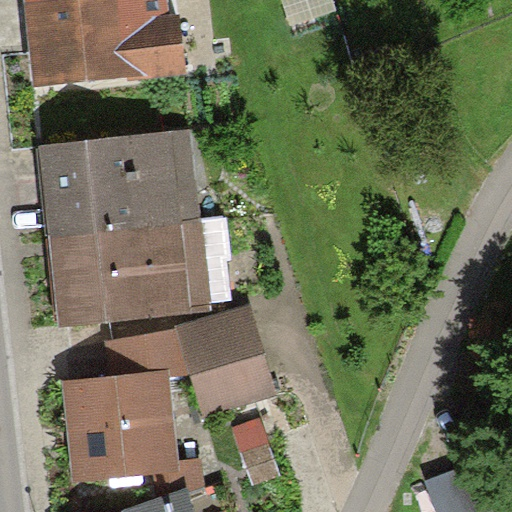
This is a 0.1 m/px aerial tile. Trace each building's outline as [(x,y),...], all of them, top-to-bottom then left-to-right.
[(162,0),(82,0),(39,3),(44,78),(185,69),(182,24),(164,25),(162,0)] [(168,133),(50,146),(60,234),(202,219),(200,201),(175,204),(168,133)] [(227,216),(202,219),(60,234),(70,324),(212,308),(210,297),(231,295),(226,254),(231,254),(227,216)] [(251,315),(185,331),(195,372),(205,410),(271,393),(251,315)] [(181,325),(116,342),(118,378),(163,374),(195,372),(185,331),(181,325)] [(118,378),(74,382),(82,473),(112,471),(121,480),(138,478),(144,468),(171,465),(163,374),(118,378)] [(188,511),(184,495),(131,509),(131,511),(188,511)]
